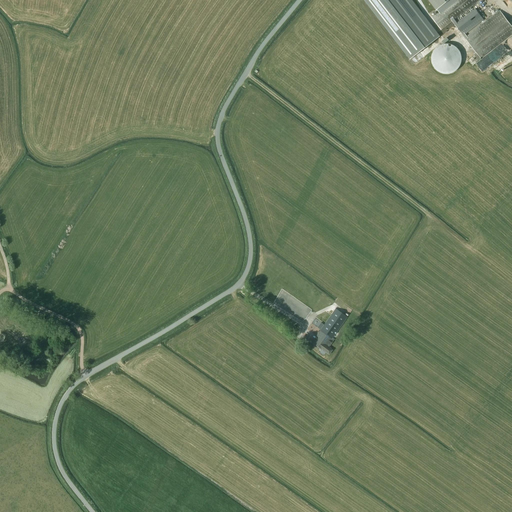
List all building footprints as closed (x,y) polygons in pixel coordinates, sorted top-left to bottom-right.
[(439,36),(410,0),(365,0),(411,59),(439,36)] [(437,9),(439,12),(454,0),(428,0),(436,10),(437,9)] [(454,0),(439,12),(432,17),(442,30),(452,21),(481,58),(511,33),(511,26),(500,10),(467,36),(465,34),(484,20),(475,8),(457,23),(454,20),(480,0),(454,0)] [(446,43),(435,48),(433,59),(438,71),(449,73),(461,68),(463,57),(457,45),(446,43)] [(494,50),(476,62),(482,71),(500,59),(494,50)] [(325,325),(320,330),(317,336),(318,337),(316,340),(314,339),(312,342),(321,349),(322,349),(329,354),(332,350),(329,347),(333,341),(331,339),(348,318),(337,309),(325,325)] [(303,335),(311,341),(314,337),(305,332),(303,335)]
